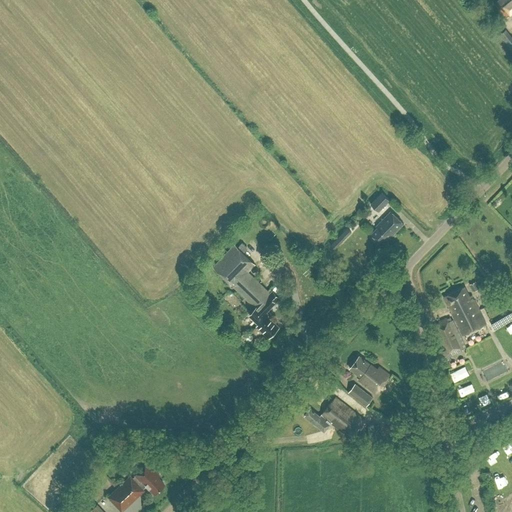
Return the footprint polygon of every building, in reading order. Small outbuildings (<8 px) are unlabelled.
[(505,17),(511,11),(511,0),(498,0),(494,3),(505,17)] [(500,34),(511,49),(511,35),(506,29),(500,34)] [(382,191),(371,203),(379,211),(390,199),(382,191)] [(392,235),(404,223),(391,211),(376,226),(377,227),(371,233),(381,243),(391,233),(392,235)] [(347,227),(330,245),(335,249),(352,232),(347,227)] [(341,251),(356,234),(353,231),(338,248),(341,251)] [(263,331),(269,337),(279,326),(265,313),(278,299),(272,292),(269,294),(248,271),(255,264),(235,244),(213,266),(255,308),(250,313),(260,322),(257,325),(254,329),(254,331),(257,335),(260,335),(263,331)] [(469,284),(473,291),(480,288),(476,280),(469,284)] [(463,334),(485,323),(472,295),(469,296),(464,286),(444,296),(463,334)] [(462,351),(454,334),(460,331),(454,318),(452,319),(450,316),(447,318),(447,317),(434,323),(438,332),(429,336),(432,342),(436,340),(445,358),(462,351)] [(376,392),(389,374),(379,366),(377,369),(359,355),(349,368),(361,377),(359,379),(376,392)] [(491,386),(511,375),(511,372),(508,364),(485,375),(491,386)] [(366,405),(372,397),(355,384),(349,392),(366,405)] [(351,438),(365,420),(335,396),(320,416),(310,408),(304,415),(321,429),(329,420),(351,438)] [(428,397),(416,400),(420,419),(432,417),(428,397)] [(367,425),(368,438),(387,437),(386,435),(392,435),(391,425),(386,426),(385,423),(367,425)] [(242,471),(249,464),(243,459),(236,466),(242,471)] [(164,484),(157,478),(160,475),(147,461),(133,474),(134,475),(131,478),(129,476),(107,497),(120,511),(143,489),(142,488),(146,485),(153,494),(164,484)] [(361,463),(353,463),(354,472),(362,471),(361,463)] [(89,508),(91,511),(106,511),(98,501),(89,508)]
